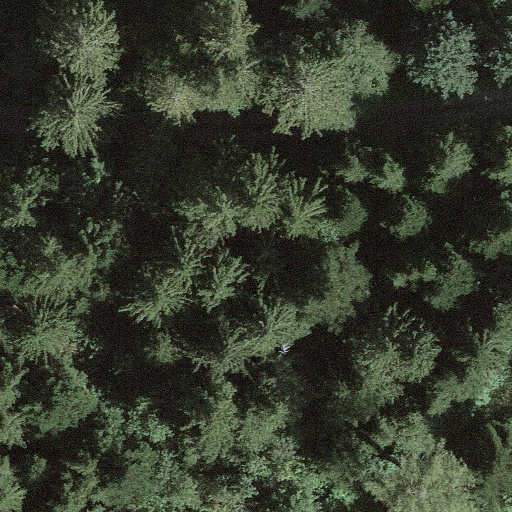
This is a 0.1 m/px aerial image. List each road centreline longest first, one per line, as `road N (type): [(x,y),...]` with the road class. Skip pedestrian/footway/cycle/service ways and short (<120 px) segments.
road 1 (track): [(0,118),(219,124),(511,97)]
road 2 (track): [(337,511),(511,395)]
